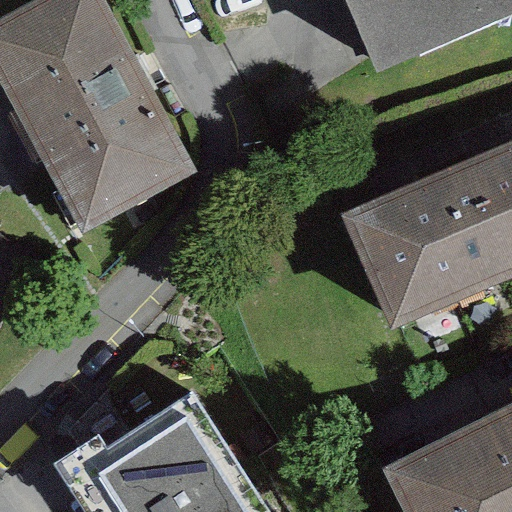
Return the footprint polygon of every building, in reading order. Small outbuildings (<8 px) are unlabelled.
[(204,173),(108,0),(37,0),(0,20),(0,67),(91,234),(204,173)] [(511,24),(511,0),(356,0),(390,77),(511,24)] [(511,157),(357,224),(401,326),(511,278),(511,157)] [(294,511),(211,379),(72,466),(101,511),(294,511)] [(511,511),(511,420),(399,476),(417,511),(511,511)]
